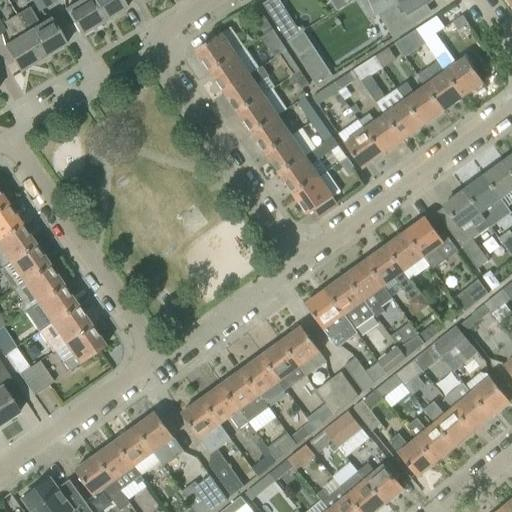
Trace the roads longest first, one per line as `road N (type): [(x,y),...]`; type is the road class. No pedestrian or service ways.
road 1 (residential): [(159,356),(10,135)]
road 2 (residential): [(293,261),(511,111)]
road 3 (residential): [(293,261),(149,50)]
road 4 (residential): [(0,468),(159,356)]
road 5 (residential): [(159,356),(293,261)]
road 6 (residential): [(10,135),(149,50)]
